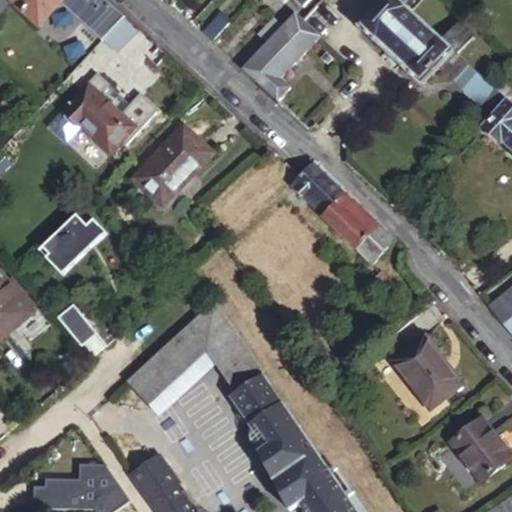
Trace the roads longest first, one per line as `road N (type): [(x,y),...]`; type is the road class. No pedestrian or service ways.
road 1 (residential): [(511,352),(428,252),(136,0)]
road 2 (unknown): [(60,413),(219,264)]
road 3 (residential): [(132,511),(60,413),(0,461)]
